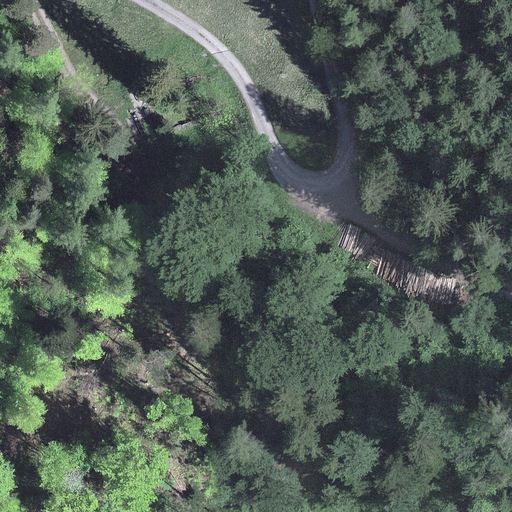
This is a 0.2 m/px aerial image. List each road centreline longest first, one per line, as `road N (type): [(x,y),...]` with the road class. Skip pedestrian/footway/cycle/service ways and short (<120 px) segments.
road 1 (track): [(332,184),(298,184),(276,166),(254,105),(219,47),(144,0)]
road 2 (track): [(33,0),(78,88),(132,143),(153,181)]
road 3 (track): [(511,289),(361,221),(332,184)]
road 4 (track): [(318,0),(347,165),(332,184)]
